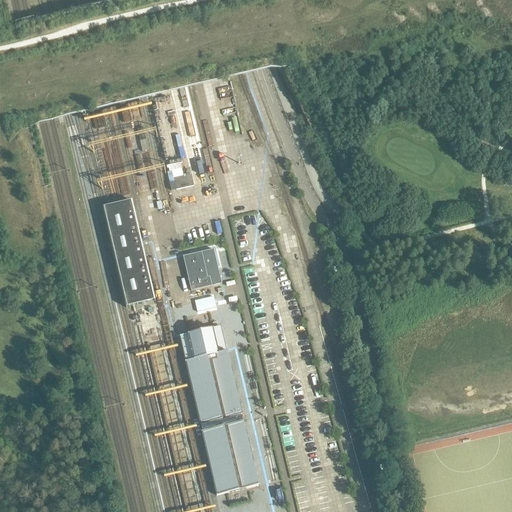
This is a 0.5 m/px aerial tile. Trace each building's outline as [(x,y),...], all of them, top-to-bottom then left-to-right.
[(146,140),(143,127),(137,129),(140,141),(146,140)] [(169,171),(182,169),(180,163),(168,165),(169,171)] [(194,186),(194,184),(191,174),(173,178),(176,190),(194,186)] [(104,209),(104,208),(103,208),(126,308),(127,308),(127,306),(154,300),(154,301),(155,301),(132,201),(131,201),(131,203),(104,209)] [(222,284),(214,250),(183,257),(191,291),(222,284)] [(256,480),(255,472),(255,471),(254,471),(253,464),(253,463),(252,463),(251,455),(251,454),(250,454),(248,446),(249,446),(249,445),(248,445),(246,437),(247,437),(247,436),(246,436),(244,429),(245,428),(244,428),(243,423),(244,423),(244,422),(243,422),(242,416),(242,415),(241,415),(240,411),(241,411),(241,410),(240,410),(238,402),(239,402),(239,401),(238,401),(236,393),(237,393),(236,392),(234,384),(235,383),(234,383),(232,375),(232,374),(230,365),(230,364),(229,364),(228,357),(228,356),(227,356),(227,353),(227,352),(226,352),(221,328),(221,327),(213,329),(188,334),(188,335),(179,337),(180,337),(186,361),(185,362),(186,363),(186,362),(187,365),(186,366),(187,366),(189,374),(188,374),(188,375),(189,375),(191,383),(190,383),(191,384),(193,392),(192,392),(193,393),(195,401),(195,402),(197,411),(197,412),(198,411),(200,420),(199,420),(199,421),(200,421),(201,425),(200,425),(200,426),(201,426),(202,432),(202,433),(203,433),(204,437),(203,437),(203,438),(204,438),(206,446),(205,446),(205,447),(206,447),(208,455),(207,455),(207,456),(208,456),(210,463),(209,464),(210,464),(212,472),(211,472),(211,473),(212,473),(214,481),(213,481),(213,482),(214,482),(216,490),(215,490),(215,491),(216,491),(217,495),(217,496),(259,486),(258,485),(257,481),(257,480),(256,480)]
